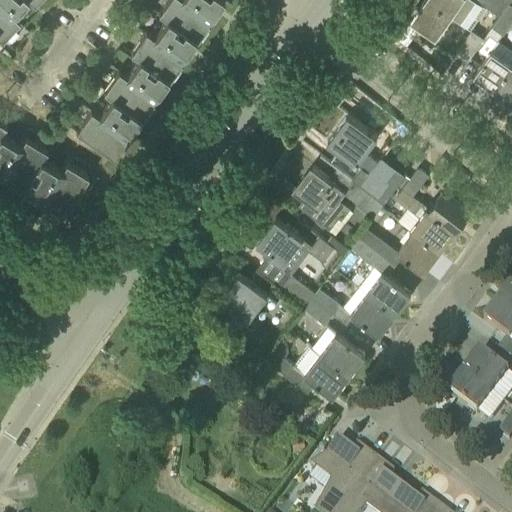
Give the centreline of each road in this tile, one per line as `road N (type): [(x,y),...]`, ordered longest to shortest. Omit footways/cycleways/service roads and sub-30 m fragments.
road 1 (tertiary): [(90,321),(310,8)]
road 2 (residential): [(511,218),(424,333),(410,404),(424,430),(511,500)]
road 3 (residential): [(511,172),(310,8)]
road 4 (tertiary): [(0,462),(90,321)]
